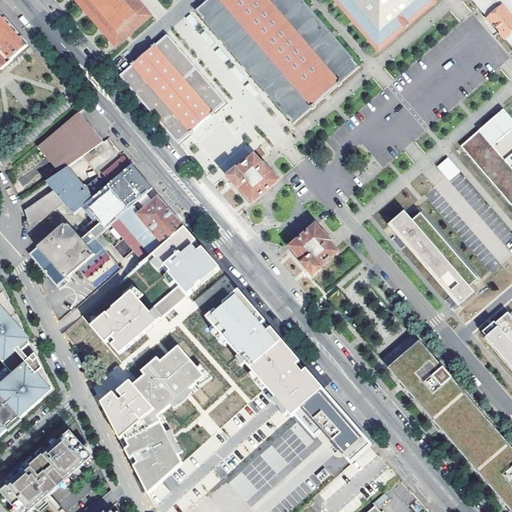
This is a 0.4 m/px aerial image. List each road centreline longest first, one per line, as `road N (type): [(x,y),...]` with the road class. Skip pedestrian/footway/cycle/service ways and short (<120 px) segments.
road 1 (tertiary): [(463,511),(24,4)]
road 2 (residential): [(334,203),(511,410)]
road 3 (residential): [(0,244),(81,391)]
road 4 (residential): [(81,391),(141,511)]
